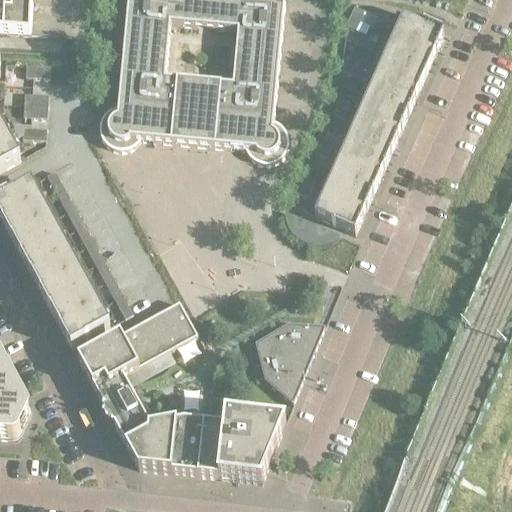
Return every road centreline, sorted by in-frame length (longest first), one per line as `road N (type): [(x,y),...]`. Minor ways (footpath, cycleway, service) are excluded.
road 1 (residential): [(509,0),(288,511)]
road 2 (residential): [(0,281),(120,501),(190,508)]
road 3 (residential): [(57,155),(75,145),(157,293)]
